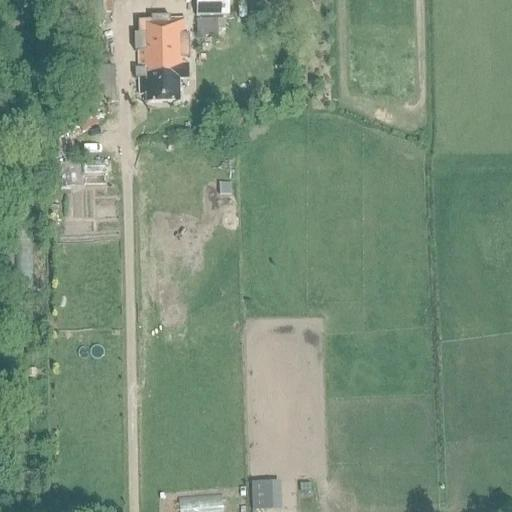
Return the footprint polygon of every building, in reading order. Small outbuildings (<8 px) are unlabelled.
[(228,17),(228,0),(195,0),(195,17),(228,17)] [(187,80),(187,68),(185,68),(184,21),(152,21),(152,25),(137,25),(139,96),(146,95),(146,104),(177,102),(177,80),(187,80)] [(196,21),(196,39),(217,39),(217,31),(224,31),(224,21),(196,21)] [(94,101),(114,102),(114,66),(94,66),(94,101)] [(21,252),(20,287),(34,287),(35,252),(21,252)] [(298,511),(297,480),(270,481),(271,511),(298,511)] [(268,482),(251,483),(251,510),(268,510),(268,482)]
